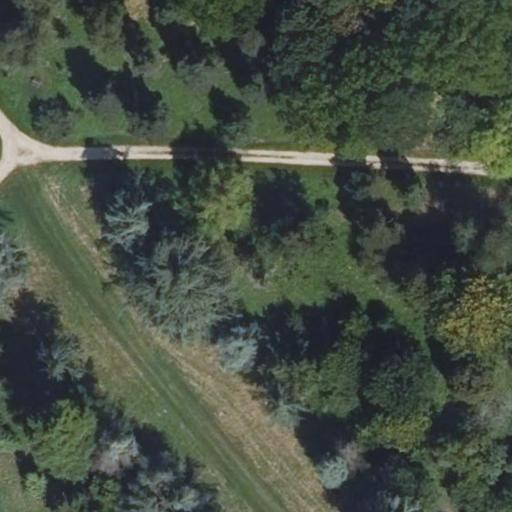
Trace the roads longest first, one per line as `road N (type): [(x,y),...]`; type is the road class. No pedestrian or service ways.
road 1 (track): [(32,163),(511,177)]
road 2 (track): [(300,511),(32,163)]
